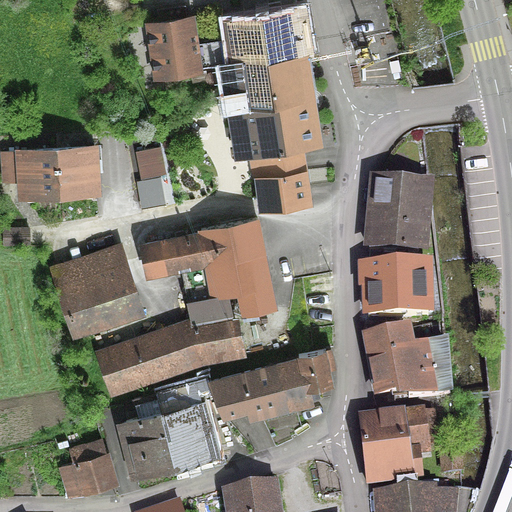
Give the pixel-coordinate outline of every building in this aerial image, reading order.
[(230,39),(232,64),(302,52),(296,7),(225,19),(226,23),(227,22),(230,39)] [(232,64),(230,39),(195,44),(191,16),(145,23),(153,78),(199,71),(199,69),(232,64)] [(254,178),(256,177),(302,171),(297,147),(316,144),(302,52),(232,64),(238,107),(227,108),(235,157),(249,154),(254,178)] [(95,191),(92,147),(55,149),(58,193),(95,191)] [(159,148),(134,152),(139,180),(140,179),(145,209),(163,206),(158,176),(164,175),(159,148)] [(21,195),(58,193),(55,149),(2,152),(2,165),(19,164),(21,195)] [(260,204),(306,198),(302,171),(256,177),(260,204)] [(414,187),(415,185),(373,182),(367,251),(416,255),(418,234),(422,235),(426,188),(414,187)] [(242,314),(273,309),(255,219),(199,229),(200,233),(143,244),(149,274),(206,263),(206,264),(193,269),(186,299),(226,293),(238,291),(242,314)] [(2,245),(27,245),(27,228),(2,229),(2,245)] [(73,333),(136,313),(114,248),(52,268),(73,333)] [(426,317),(425,265),(364,265),(366,318),(426,317)] [(236,348),(226,293),(186,299),(190,320),(95,353),(107,387),(197,355),(236,348)] [(406,332),(405,330),(363,338),(375,396),(406,390),(407,399),(448,396),(443,344),(432,346),(429,328),(406,332)] [(314,387),(331,384),(328,368),(333,367),(328,349),(297,355),(298,363),(277,369),(285,407),(311,401),(310,399),(317,398),(314,387)] [(248,417),(285,407),(277,369),(265,371),(264,368),(206,382),(213,399),(221,415),(246,408),(248,417)] [(205,383),(205,380),(155,393),(174,467),(215,457),(204,413),(203,413),(200,403),(213,399),(206,382),(205,383)] [(174,467),(155,393),(132,400),(137,418),(119,423),(133,477),(174,467)] [(426,448),(422,415),(422,414),(400,417),(400,416),(358,421),(365,485),(411,478),(408,458),(402,458),(401,453),(426,449),(426,448)] [(81,492),(112,482),(100,441),(69,451),(81,492)] [(440,454),(441,474),(459,473),(457,452),(440,454)] [(276,511),(272,485),(223,493),(227,511),(276,511)] [(434,489),(378,494),(379,511),(453,511),(456,491),(434,489)]
